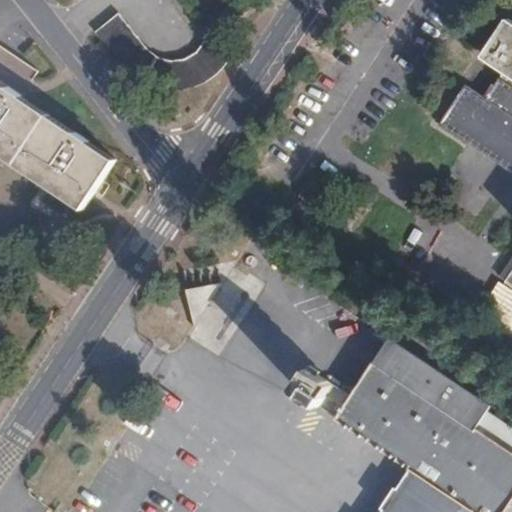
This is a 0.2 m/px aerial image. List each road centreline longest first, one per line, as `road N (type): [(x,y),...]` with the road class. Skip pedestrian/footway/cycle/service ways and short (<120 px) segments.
road 1 (secondary): [(0,462),(183,184)]
road 2 (residential): [(21,0),(183,184)]
road 3 (secondary): [(183,184),(306,0)]
